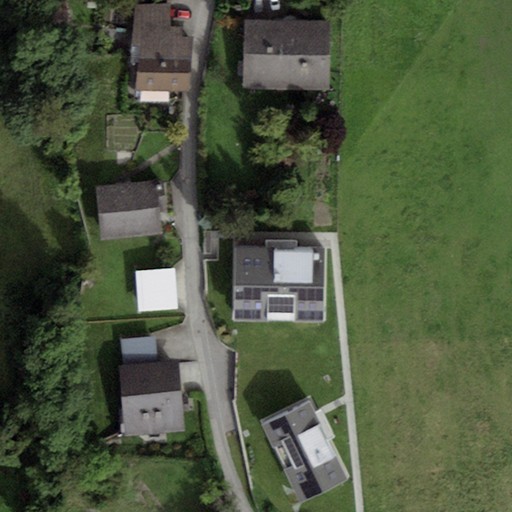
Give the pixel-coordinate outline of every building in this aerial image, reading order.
[(170,4),(137,4),(130,61),(137,62),(135,101),(169,103),(170,92),(191,92),(193,38),(182,36),(182,27),(171,27),(170,4)] [(332,22),(245,19),(243,87),(330,89),(332,22)] [(164,179),(95,186),(102,241),(163,234),(161,212),(167,211),(164,179)] [(324,248),(235,246),(233,321),(323,322),(324,248)] [(175,269),(135,272),(138,311),(178,309),(175,269)] [(123,366),(119,366),(126,437),(184,431),(177,362),(157,364),(154,336),(120,340),(123,366)] [(310,400),(261,425),(300,503),(350,478),(310,400)]
